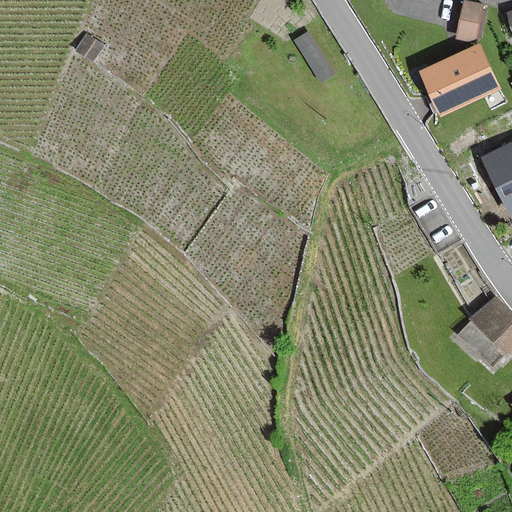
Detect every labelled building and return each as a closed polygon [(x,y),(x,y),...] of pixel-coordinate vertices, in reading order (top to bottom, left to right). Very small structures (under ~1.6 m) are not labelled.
[(487,4),(466,0),(459,32),(480,37),(487,4)] [(312,30),(297,39),(322,81),(337,72),(312,30)] [(103,44),(88,35),(78,51),(93,60),(103,44)] [(479,46),(423,72),(442,113),(498,87),(479,46)] [(511,144),(484,158),(511,213),(511,144)] [(511,310),(498,297),(475,320),(511,354),(511,353),(511,310)]
